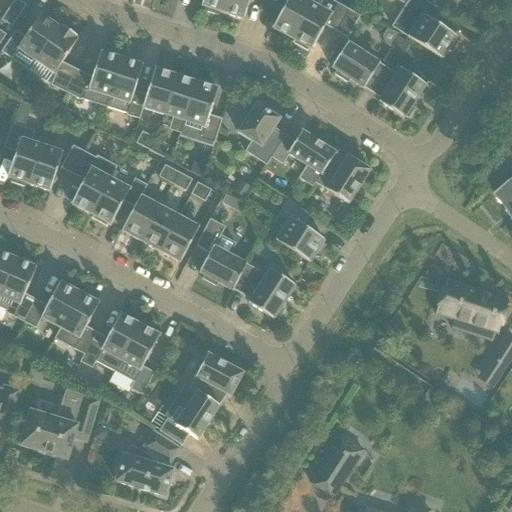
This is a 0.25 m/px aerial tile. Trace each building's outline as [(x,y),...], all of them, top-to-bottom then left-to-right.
[(11,28),(26,7),(15,0),(1,21),(11,28)] [(222,14),(226,0),(203,0),(201,7),(205,9),(204,12),(218,17),(219,13),(222,14)] [(250,0),(226,0),(222,14),(243,21),(250,0)] [(292,41),(312,5),(302,0),(288,0),(272,30),(292,41)] [(336,33),(348,11),(328,0),(314,0),(312,5),(292,41),(294,42),(294,43),(293,43),(292,44),(307,53),(308,51),(307,51),(308,50),(311,52),(325,27),(336,33)] [(409,0),(392,28),(407,38),(407,39),(425,50),(441,61),(448,51),(451,53),(457,44),(454,42),(456,38),(434,24),(441,12),(422,0),(409,0)] [(359,17),(348,11),(336,33),(347,40),(359,17)] [(29,72),(36,63),(59,29),(40,16),(25,38),(15,32),(1,53),(29,72)] [(60,29),(59,29),(36,63),(55,76),(51,86),(66,94),(77,71),(62,63),(77,41),(75,40),(77,38),(61,27),(60,29)] [(363,89),(379,65),(347,44),(331,69),(336,73),(335,76),(347,84),(349,81),(363,90),(364,89),(363,89)] [(121,60),(100,53),(92,78),(77,71),(66,94),(81,101),(81,100),(106,108),(121,60)] [(146,96),(134,92),(143,66),(137,65),(138,61),(127,58),(126,61),(121,60),(106,108),(127,115),(126,116),(139,120),(142,110),(146,96)] [(396,76),(379,65),(363,89),(364,89),(380,100),(378,104),(403,120),(405,117),(408,119),(414,110),(411,108),(425,86),(400,70),(396,76)] [(163,116),(176,77),(155,70),(146,96),(142,110),(163,116)] [(176,77),(163,116),(184,123),(196,84),(176,77)] [(199,85),(196,84),(184,123),(204,129),(201,140),(214,144),(222,120),(209,116),(217,91),(214,90),(214,88),(215,89),(216,87),(199,82),(199,83),(199,85)] [(256,106),(238,134),(251,143),(245,153),(266,166),(271,159),(270,158),(285,136),(274,129),(279,121),(269,114),(271,111),(262,105),(260,108),(256,106)] [(28,186),(41,147),(30,143),(34,132),(12,125),(4,149),(16,153),(7,179),(12,180),(10,183),(24,188),(25,185),(28,186)] [(149,152),(155,140),(142,133),(136,145),(149,152)] [(270,158),(271,159),(282,166),(288,156),(306,168),(299,179),(312,188),(315,184),(320,176),(320,177),(334,155),(335,155),(302,133),(295,143),(285,136),(270,158)] [(169,148),(155,140),(149,152),(163,159),(169,148)] [(49,193),(56,174),(62,154),(41,147),(28,186),(49,193)] [(72,176),(84,154),(73,147),(70,152),(61,170),(72,176)] [(110,180),(116,168),(97,157),(96,160),(84,154),(72,176),(84,182),(71,206),(91,216),(110,180)] [(345,162),(335,155),(334,155),(320,177),(320,176),(315,184),(331,195),(347,206),(369,172),(347,158),(345,162)] [(172,185),(178,174),(165,167),(159,178),(172,185)] [(191,181),(178,174),(172,185),(185,193),(191,181)] [(511,179),(493,194),(511,217),(511,179)] [(123,203),(134,209),(140,198),(146,187),(134,180),(129,190),(110,180),(91,216),(93,217),(92,219),(92,218),(91,219),(107,228),(107,227),(107,226),(107,225),(110,227),(123,203)] [(191,196),(205,203),(211,192),(197,184),(191,196)] [(141,243),(160,208),(140,198),(134,209),(121,233),(141,243)] [(325,247),(322,245),(324,242),(302,227),(309,216),(288,202),(274,223),(284,229),(275,242),(309,264),(316,254),(319,256),(325,247)] [(160,253),(179,218),(160,208),(141,243),(160,253)] [(199,229),(179,218),(160,253),(180,264),(199,229)] [(195,247),(209,255),(199,274),(204,277),(202,280),(216,287),(217,284),(232,292),(233,292),(232,291),(246,266),(229,256),(235,245),(220,237),(225,229),(210,221),(195,247)] [(0,296),(16,260),(0,253),(0,296)] [(16,260),(0,296),(0,309),(6,312),(5,314),(25,324),(37,302),(25,295),(36,269),(30,267),(32,263),(22,259),(20,262),(16,260)] [(266,276),(246,266),(232,291),(233,292),(250,301),(248,304),(273,321),(274,318),(277,320),(283,311),(280,309),(295,287),(269,271),(266,276)] [(451,330),(492,343),(495,335),(497,336),(509,301),(446,281),(435,316),(454,322),(451,330)] [(60,330),(79,294),(60,283),(47,307),(37,302),(25,324),(35,330),(41,320),(60,330)] [(86,328),(99,305),(79,294),(60,330),(54,340),(84,356),(96,333),(86,328)] [(114,373),(140,326),(120,316),(107,339),(96,333),(84,356),(80,363),(91,369),(95,363),(114,373)] [(159,337),(140,326),(114,373),(134,383),(130,390),(142,396),(154,374),(142,368),(159,337)] [(511,344),(503,339),(491,359),(506,369),(511,358),(511,344)] [(189,390),(196,394),(218,408),(218,407),(226,396),(230,398),(242,375),(207,356),(189,390)] [(0,424),(9,428),(19,392),(4,388),(0,399),(0,424)] [(219,407),(218,407),(218,408),(196,394),(176,425),(167,420),(159,432),(180,446),(181,447),(189,435),(197,441),(219,407)] [(98,402),(83,398),(79,409),(62,404),(58,421),(30,413),(19,447),(39,453),(39,454),(55,459),(55,458),(66,461),(73,439),(86,443),(98,402)] [(178,449),(180,446),(159,432),(157,436),(153,433),(143,448),(147,450),(144,455),(131,446),(123,457),(123,456),(120,465),(117,464),(112,479),(116,480),(115,483),(137,490),(137,491),(147,494),(148,493),(165,498),(169,486),(172,487),(175,476),(172,475),(173,472),(166,469),(168,464),(169,465),(179,450),(178,449)] [(310,484),(333,499),(363,452),(337,436),(321,460),(324,462),(310,484)]
